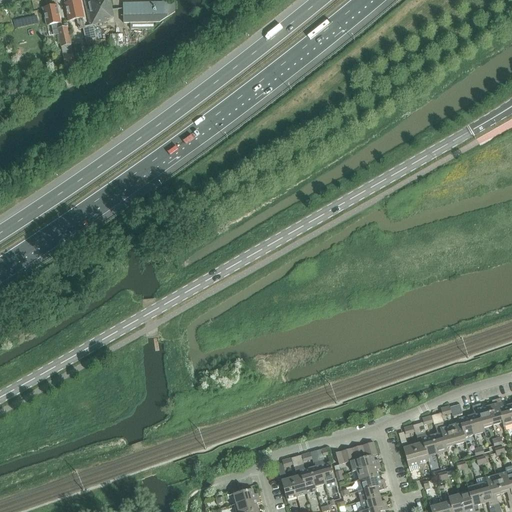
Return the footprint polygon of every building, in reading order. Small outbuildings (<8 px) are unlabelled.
[(94,47),(99,45),(94,26),(85,28),(83,18),(84,18),(80,0),(66,4),(70,21),(77,19),(80,30),(83,28),(87,45),(93,43),(94,47)] [(107,19),(114,18),(110,0),(84,0),(90,25),(108,21),(107,19)] [(131,22),(131,29),(153,29),(153,23),(160,23),(175,13),(175,3),(158,3),(124,4),(124,23),(131,22)] [(59,34),(66,66),(76,64),(68,27),(62,28),(57,5),(51,7),(51,6),(46,7),(47,8),(44,8),(48,26),(55,24),(57,34),(59,34)] [(110,47),(123,47),(123,35),(110,35),(110,47)] [(503,407),(501,399),(496,400),(503,423),(502,423),(503,427),(511,425),(511,418),(508,406),(503,407)] [(492,401),(493,405),(488,407),(493,426),(502,423),(503,423),(496,400),(492,401)] [(493,426),(488,407),(482,408),(481,404),(477,405),(483,429),(484,428),(493,426)] [(483,429),(477,405),(472,407),(474,415),(469,417),(474,436),(485,433),(484,428),(483,429)] [(458,415),(464,438),(465,438),(474,436),(469,417),(464,418),(462,414),(458,415)] [(456,425),(450,426),(456,445),(466,442),(465,438),(464,438),(458,415),(453,416),(456,425)] [(444,424),(439,425),(446,448),(456,445),(450,426),(445,428),(444,424)] [(437,435),(432,436),(437,455),(448,452),(446,448),(439,425),(435,426),(437,435)] [(425,433),(421,435),(427,458),(428,458),(437,455),(432,436),(427,438),(425,433)] [(419,444),(413,446),(419,465),(429,462),(428,458),(427,458),(421,435),(417,436),(419,444)] [(374,443),(368,444),(371,456),(373,455),(373,456),(377,455),(374,443)] [(402,445),(409,468),(410,472),(420,469),(419,465),(413,446),(408,447),(407,443),(402,445)] [(368,444),(363,446),(366,457),(371,456),(368,444)] [(363,446),(357,447),(361,459),(366,457),(363,446)] [(357,447),(352,449),(355,460),(361,459),(357,447)] [(352,449),(347,451),(350,462),(354,461),(355,460),(352,449)] [(347,451),(341,452),(345,464),(350,462),(347,451)] [(345,464),(341,452),(336,454),(339,465),(345,464)] [(352,472),(357,471),(380,465),(379,460),(375,461),(373,456),(373,455),(371,456),(366,457),(361,459),(355,460),(354,461),(350,462),(352,472)] [(319,462),(325,485),(326,489),(336,486),(335,482),(336,482),(330,463),(324,465),(323,461),(319,462)] [(310,469),(315,488),(325,485),(319,462),(314,463),(316,467),(310,469)] [(381,469),(380,465),(357,471),(360,481),(379,476),(377,470),(381,469)] [(305,470),(304,466),(299,467),(306,490),(307,495),(317,492),(315,488),(310,469),(305,470)] [(297,497),(307,495),(306,490),(299,467),(295,469),(297,477),(292,478),(297,497)] [(507,493),(509,501),(511,500),(511,494),(507,477),(508,477),(507,473),(496,476),(501,495),(507,493)] [(292,478),(286,480),(285,476),(280,477),(287,500),(297,497),(292,478)] [(380,481),(379,476),(360,481),(362,491),(386,484),(384,480),(380,481)] [(487,483),(488,483),(494,506),(498,505),(496,496),(501,495),(496,476),(486,479),(487,483)] [(483,504),(488,503),(490,507),(494,506),(488,483),(487,483),(478,485),(483,504)] [(387,489),(386,484),(362,491),(358,492),(361,502),(380,497),(378,491),(387,489)] [(483,504),(478,485),(467,488),(469,492),(474,511),(479,511),(478,506),(483,504)] [(236,505),(260,498),(258,494),(254,495),(252,489),(245,491),(234,495),(236,505)] [(474,511),(469,492),(459,495),(463,511),(474,511)] [(450,502),(453,511),(463,511),(459,495),(449,498),(450,502)] [(361,502),(364,511),(387,505),(386,501),(382,502),(380,497),(361,502)] [(260,498),(236,505),(238,511),(248,511),(258,509),(257,504),(261,503),(260,498)] [(453,511),(450,502),(441,505),(442,511),(453,511)]
